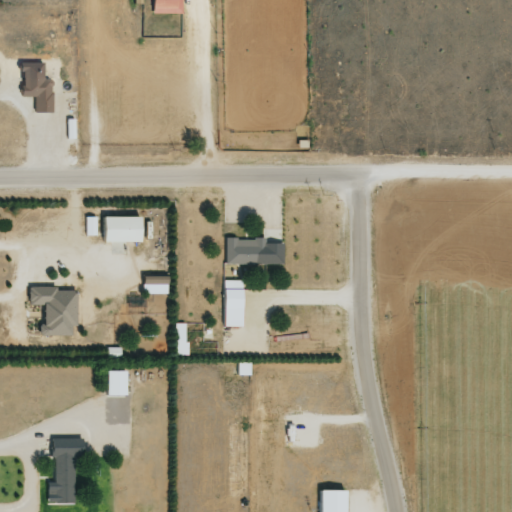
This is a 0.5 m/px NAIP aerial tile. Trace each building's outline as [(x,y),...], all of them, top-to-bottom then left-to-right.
[(179,0),(150,0),(151,12),(180,13),(179,0)] [(49,112),(49,79),(41,79),(41,61),(18,61),(19,96),(32,96),(32,112),(49,112)] [(83,235),(94,235),(94,216),(83,216),(83,235)] [(99,216),(100,241),(137,241),(136,216),(99,216)] [(280,243),(262,243),(263,238),(223,238),(223,263),(280,264),(280,243)] [(164,275),(139,276),(140,293),(165,293),(164,275)] [(239,326),(239,280),(221,280),(221,326),(239,326)] [(38,335),(69,335),(69,326),(73,326),(74,288),(26,287),(26,304),(39,304),(38,335)] [(123,370),(103,371),(104,395),(123,394),(123,370)] [(70,456),(78,456),(78,438),(48,438),(47,457),(51,457),(51,482),(44,482),(44,503),(70,504),(70,456)] [(341,511),(342,490),(316,490),(315,511),(341,511)]
